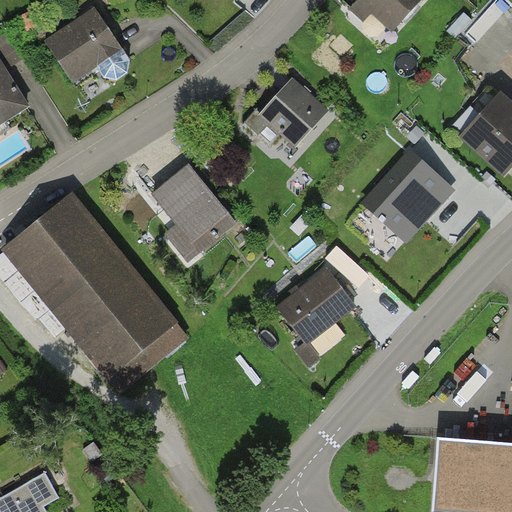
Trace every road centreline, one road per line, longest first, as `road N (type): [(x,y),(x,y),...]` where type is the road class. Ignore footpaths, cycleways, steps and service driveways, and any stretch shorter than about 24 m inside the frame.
road 1 (residential): [(0,220),(224,79),(307,0)]
road 2 (residential): [(288,491),(511,241)]
